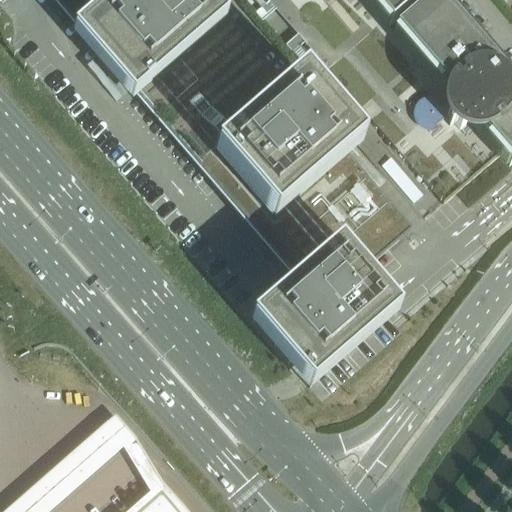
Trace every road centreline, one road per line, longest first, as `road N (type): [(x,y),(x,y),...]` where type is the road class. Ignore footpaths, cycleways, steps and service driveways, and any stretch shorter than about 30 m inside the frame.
road 1 (secondary): [(281,454),(0,138)]
road 2 (secondary): [(0,221),(253,511)]
road 3 (tertiary): [(371,511),(511,319)]
road 4 (secondary): [(445,366),(362,435),(281,454)]
road 5 (tertiary): [(445,366),(334,511)]
